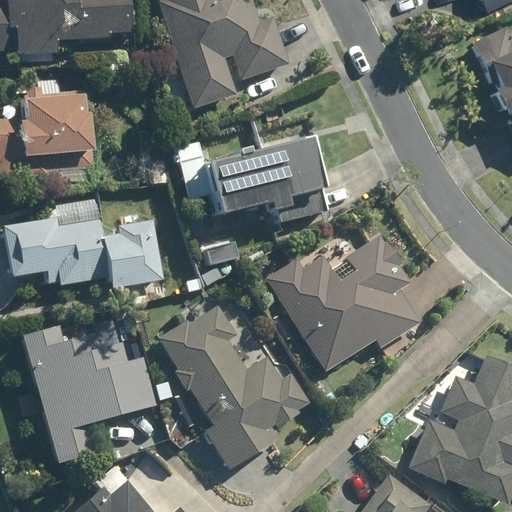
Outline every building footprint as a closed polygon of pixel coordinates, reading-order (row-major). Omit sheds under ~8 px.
[(123,34),(121,0),(0,0),(0,53),(4,53),(4,60),(47,57),(46,43),(100,40),(100,36),(123,34)] [(154,0),(155,2),(148,4),(184,111),(227,97),(215,61),(223,58),(231,83),(280,67),(265,20),(250,25),(242,0),(154,0)] [(471,0),(478,12),(503,0),(471,0)] [(511,35),(506,39),(500,28),(465,46),(487,92),(480,95),(492,118),(499,115),(511,140),(511,35)] [(0,182),(38,178),(37,175),(86,170),(78,93),(52,96),(50,82),(29,84),(30,92),(7,95),(8,109),(0,109),(0,182)] [(321,213),(304,142),(241,157),(239,151),(229,154),(231,159),(198,167),(210,218),(261,207),(264,216),(271,214),(273,225),(321,213)] [(161,182),(159,161),(140,162),(143,184),(161,182)] [(101,293),(156,283),(145,223),(108,230),(109,237),(95,239),(92,222),(48,230),(47,223),(0,230),(0,282),(32,277),(35,289),(47,286),(47,290),(99,280),(101,293)] [(258,282),(315,376),(367,343),(372,352),(413,326),(393,292),(402,286),(373,239),(338,261),(346,275),(331,284),(316,260),(295,273),(289,263),(258,282)] [(233,259),(230,243),(201,249),(204,265),(233,259)] [(180,293),(194,290),(192,280),(178,284),(180,293)] [(150,342),(204,430),(196,434),(220,474),(274,441),(267,431),(291,417),(289,414),(301,407),(283,377),(274,383),(259,361),(238,374),(220,344),(228,339),(211,309),(182,327),(180,324),(150,342)] [(8,341),(43,469),(88,457),(80,428),(147,409),(135,361),(118,365),(113,346),(91,352),(86,337),(54,346),(49,330),(8,341)] [(437,483),(496,509),(508,482),(511,483),(511,407),(503,404),(511,383),(511,375),(477,359),(464,387),(448,380),(431,417),(448,424),(444,434),(419,423),(398,472),(435,487),(437,483)] [(169,398),(165,383),(152,386),(157,402),(169,398)] [(317,399),(324,411),(333,405),(326,393),(317,399)] [(421,511),(423,509),(381,478),(356,511),(421,511)] [(176,511),(174,509),(169,511),(145,511),(121,482),(102,498),(95,489),(67,511),(176,511)]
